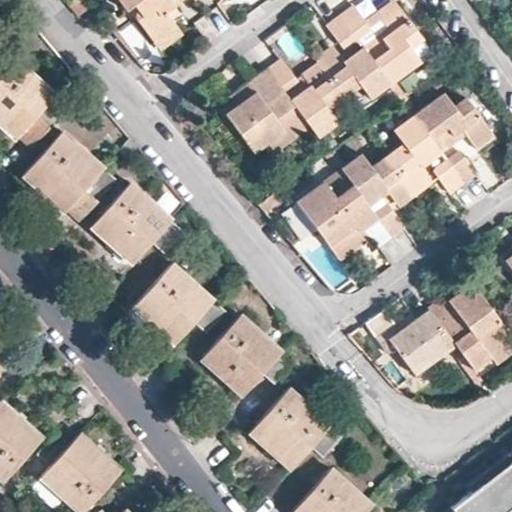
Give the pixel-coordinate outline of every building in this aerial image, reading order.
[(180,0),(120,0),(126,8),(129,6),(134,2),(139,9),(134,13),(154,41),(176,24),(172,18),(166,10),(176,3),(180,0)] [(382,17),(399,4),(396,0),(390,0),(383,5),(377,10),(382,17)] [(132,10),(134,13),(139,9),(134,2),(129,6),(132,10)] [(181,11),(176,3),(166,10),(172,18),(181,11)] [(354,4),(341,13),(359,38),(372,28),(365,18),(354,4)] [(383,33),(366,46),(391,81),(421,59),(412,45),(424,37),(399,4),(382,17),(393,32),(386,38),(383,33)] [(359,38),(341,13),(328,23),(340,37),(347,47),(359,38)] [(176,24),(154,41),(160,49),(183,33),(176,24)] [(324,48),(315,55),(321,62),(338,50),(332,42),(324,48)] [(338,50),(321,62),(345,95),(362,83),(371,95),(391,81),(366,46),(353,56),(355,60),(348,65),(338,50)] [(299,82),(286,91),(293,100),(307,91),(309,94),(315,89),(304,74),(321,62),(315,55),(298,68),(292,72),(299,82)] [(14,137),(53,93),(12,57),(0,70),(0,124),(3,128),(14,137)] [(282,58),(268,67),(286,91),(299,82),(292,72),(282,58)] [(307,91),(293,100),(311,124),(318,134),(337,119),(328,107),(345,95),(321,62),(304,74),(315,89),(309,94),(307,91)] [(286,91),(268,67),(251,80),(256,88),(239,101),(225,111),(254,151),(264,144),(285,128),(293,138),(311,124),(293,100),(286,91)] [(256,88),(251,80),(242,87),(233,93),(239,101),(256,88)] [(446,89),(414,112),(442,149),(459,137),(456,133),(464,127),(475,142),(492,130),(467,95),(456,103),(446,89)] [(53,93),(14,137),(26,148),(65,104),(53,93)] [(404,140),(387,152),(413,187),(430,175),(420,160),(426,155),(429,159),(442,149),(414,112),(394,126),(404,140)] [(459,137),(442,149),(449,159),(462,149),(469,158),(478,152),(497,137),(492,130),(475,142),(464,127),(456,133),(459,137)] [(293,138),(285,128),(264,144),(271,153),(293,138)] [(80,189),(100,167),(59,131),(21,175),(29,182),(61,210),(64,207),(80,189)] [(430,175),(413,187),(418,195),(438,180),(443,177),(435,167),(449,159),(442,149),(429,159),(426,155),(420,160),(430,175)] [(462,149),(449,159),(464,180),(478,170),(469,158),(462,149)] [(362,150),(341,165),(369,203),(383,193),(380,188),(387,184),(398,198),(413,187),(387,152),(372,163),(362,150)] [(464,180),(449,159),(435,167),(443,177),(451,189),(464,180)] [(369,203),(341,165),(298,197),(335,248),(349,238),(351,236),(352,234),(352,231),(350,226),(357,222),(360,228),(365,224),(371,220),(378,215),(375,211),(369,203)] [(112,177),(100,167),(80,189),(92,199),(112,177)] [(167,219),(169,217),(128,181),(88,226),(108,244),(128,262),(147,241),(167,219)] [(383,193),(369,203),(375,211),(389,201),(396,211),(405,205),(418,195),(413,187),(398,198),(387,184),(380,188),(383,193)] [(92,199),(80,189),(64,207),(76,217),(92,199)] [(275,190),(260,202),(265,208),(280,197),(275,190)] [(389,201),(375,211),(378,215),(392,234),(405,223),(396,211),(389,201)] [(179,230),(167,219),(147,241),(159,251),(179,230)] [(349,238),(335,248),(341,256),(371,233),(365,224),(360,228),(357,222),(350,226),(352,231),(352,234),(351,236),(349,238)] [(191,322),(210,300),(171,265),(132,310),(154,329),(171,345),(191,322)] [(455,340),(474,366),(486,357),(489,349),(510,333),(471,280),(456,291),(463,301),(456,305),(449,296),(446,292),(429,305),(429,306),(455,340)] [(452,294),(449,296),(456,305),(463,301),(456,291),(452,294)] [(222,310),(210,300),(191,322),(203,332),(222,310)] [(415,369),(455,340),(429,306),(396,331),(391,335),(415,369)] [(259,371),(279,349),(238,312),(198,357),(221,377),(239,394),(259,371)] [(474,366),(478,373),(511,346),(511,334),(510,333),(489,349),(486,357),(474,366)] [(290,359),(279,349),(259,371),(271,380),(290,359)] [(308,446),(328,424),(287,388),(248,432),(266,448),(288,469),(308,446)] [(0,476),(38,434),(23,420),(0,397),(0,476)] [(340,435),(328,424),(308,446),(320,457),(340,435)] [(37,453),(48,464),(67,442),(56,431),(37,453)] [(48,464),(37,476),(77,511),(118,468),(106,458),(77,432),(67,442),(48,464)] [(292,511),(362,511),(371,502),(330,465),(290,510),(292,511)] [(511,511),(511,476),(466,511),(511,511)]
